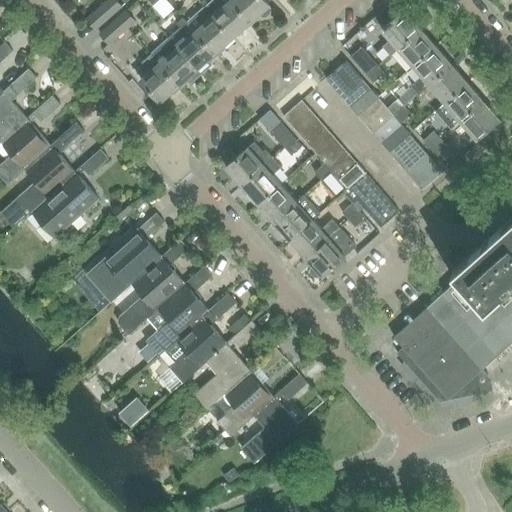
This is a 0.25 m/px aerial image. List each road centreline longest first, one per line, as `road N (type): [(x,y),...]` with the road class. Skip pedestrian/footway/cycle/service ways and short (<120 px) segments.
road 1 (residential): [(322,336),(436,233),(475,236),(511,206)]
road 2 (residential): [(349,0),(169,156)]
road 3 (residential): [(322,336),(169,156)]
road 4 (residential): [(169,156),(29,0)]
road 5 (residential): [(425,456),(322,336)]
road 6 (residential): [(286,511),(425,456)]
